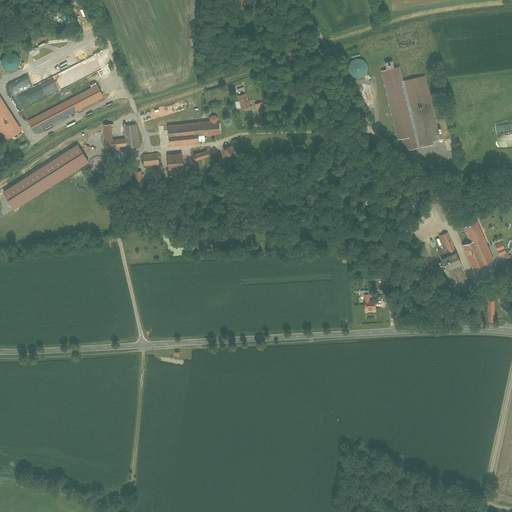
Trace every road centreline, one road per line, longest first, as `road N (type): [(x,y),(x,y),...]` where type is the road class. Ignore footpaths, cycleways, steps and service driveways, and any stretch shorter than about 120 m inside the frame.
road 1 (tertiary): [(0,351),(511,331)]
road 2 (unclassified): [(297,0),(374,135),(421,163),(511,179)]
road 3 (track): [(115,511),(132,470),(143,350)]
road 4 (residential): [(511,377),(484,502)]
